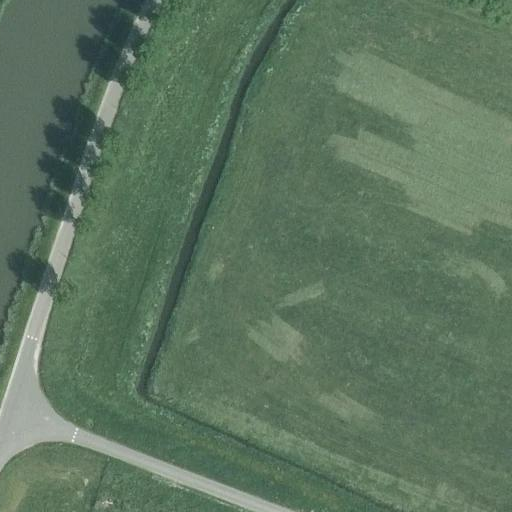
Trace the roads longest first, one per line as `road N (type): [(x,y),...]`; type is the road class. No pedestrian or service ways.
road 1 (unclassified): [(9,411),(156,0)]
road 2 (unclassified): [(269,511),(9,411)]
